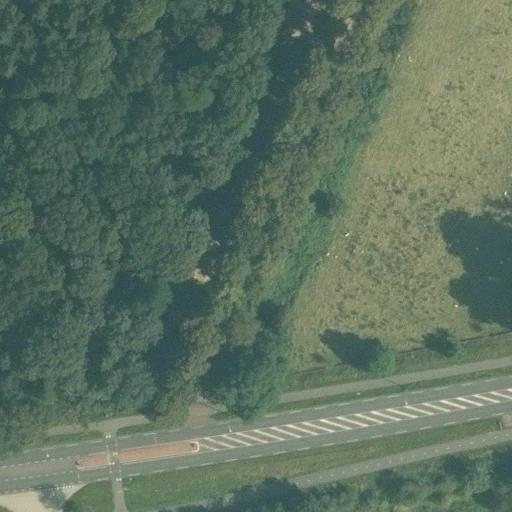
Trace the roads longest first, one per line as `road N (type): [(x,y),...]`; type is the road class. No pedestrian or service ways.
road 1 (primary): [(511,381),(34,455)]
road 2 (primary): [(37,481),(511,405)]
road 3 (track): [(198,411),(205,351),(354,0)]
